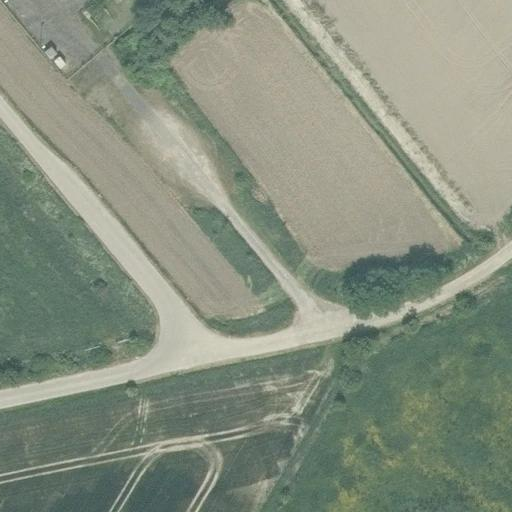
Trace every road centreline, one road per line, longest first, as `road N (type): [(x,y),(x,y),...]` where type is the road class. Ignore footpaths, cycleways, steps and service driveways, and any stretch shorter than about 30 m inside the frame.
road 1 (unclassified): [(190,346),(377,307),(457,269),(511,229)]
road 2 (unclassified): [(0,121),(190,346)]
road 3 (unclassified): [(0,389),(190,346)]
